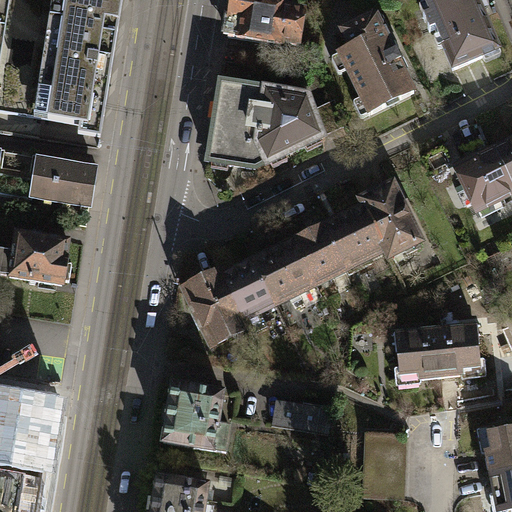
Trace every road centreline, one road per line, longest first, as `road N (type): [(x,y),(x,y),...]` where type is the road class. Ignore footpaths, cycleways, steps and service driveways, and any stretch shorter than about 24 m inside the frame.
road 1 (primary): [(146,0),(67,511)]
road 2 (trunk): [(81,511),(127,0)]
road 3 (trunk): [(88,0),(46,511)]
road 4 (residential): [(166,211),(201,221),(237,216),(511,91)]
road 5 (primary): [(117,511),(166,211)]
road 6 (primary): [(166,211),(204,0)]
